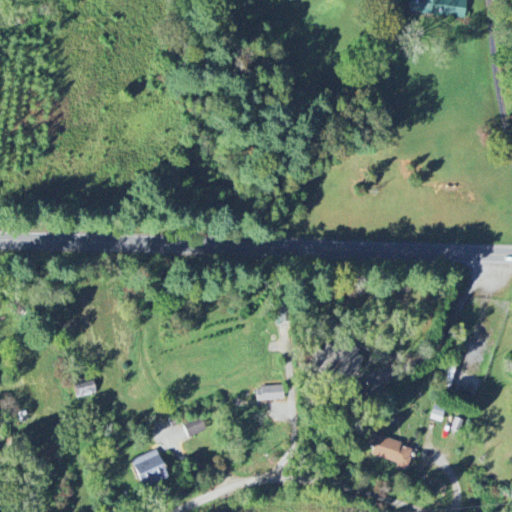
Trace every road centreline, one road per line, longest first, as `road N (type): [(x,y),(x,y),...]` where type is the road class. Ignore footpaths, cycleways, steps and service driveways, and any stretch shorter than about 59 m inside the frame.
road 1 (primary): [(0,241),(511,252)]
road 2 (residential): [(410,511),(306,480),(255,485),(179,511)]
road 3 (residential): [(480,252),(449,322),(385,380)]
